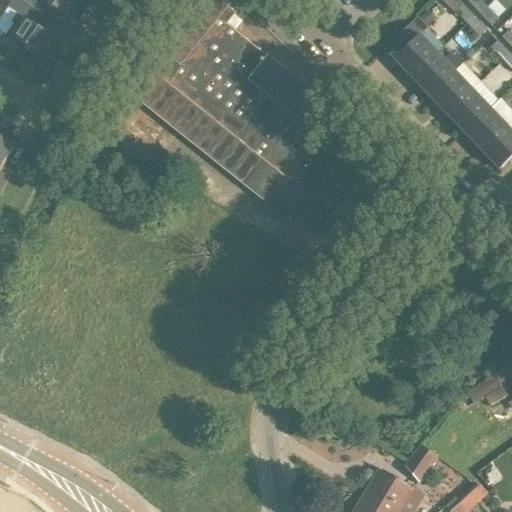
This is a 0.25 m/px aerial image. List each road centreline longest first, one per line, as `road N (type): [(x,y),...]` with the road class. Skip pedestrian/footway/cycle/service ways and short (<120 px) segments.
road 1 (residential): [(279,511),(272,414),(281,392),(456,187)]
road 2 (residential): [(456,187),(321,39)]
road 3 (residential): [(131,0),(88,68),(55,101),(39,108),(0,86)]
